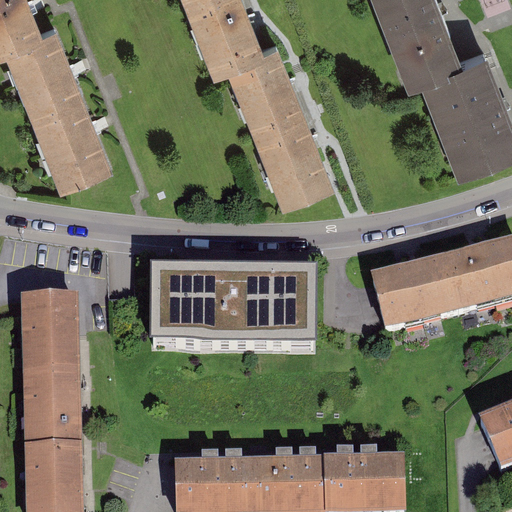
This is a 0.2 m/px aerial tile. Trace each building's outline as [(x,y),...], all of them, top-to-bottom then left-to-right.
[(46,0),(0,0),(0,43),(6,58),(22,52),(75,191),(124,172),(69,28),(58,32),(46,0)] [(279,50),(259,0),(200,0),(230,76),(243,72),(296,209),(351,187),(295,44),(279,50)] [(456,0),(392,0),(425,88),(437,83),(471,177),(511,162),(511,84),(501,55),(479,63),(456,0)] [(511,254),(385,286),(398,340),(511,310),(511,254)] [(315,273),(153,270),(154,350),(314,354),(315,273)] [(97,511),(92,306),(36,307),(40,511),(97,511)] [(511,420),(495,428),(511,468),(511,420)] [(419,511),(418,464),(190,472),(191,511),(419,511)]
